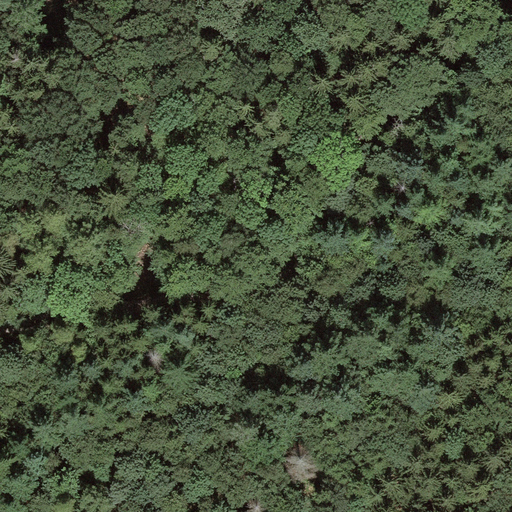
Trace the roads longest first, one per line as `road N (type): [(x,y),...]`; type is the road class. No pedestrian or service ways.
road 1 (track): [(511,322),(291,293),(0,330)]
road 2 (track): [(511,7),(377,121),(296,218),(281,267),(291,293)]
road 3 (track): [(150,0),(247,255),(281,267)]
